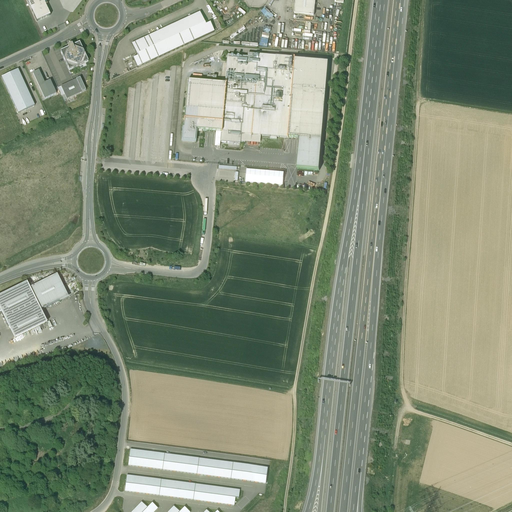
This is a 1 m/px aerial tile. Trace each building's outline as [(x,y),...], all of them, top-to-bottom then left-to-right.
[(50,16),(42,0),(26,0),(36,23),(50,16)] [(315,0),(295,0),(294,14),(314,17),(315,0)] [(200,13),(131,45),(137,58),(133,60),(137,69),(214,33),(210,24),(205,26),(200,13)] [(88,63),(79,44),(72,47),(72,45),(67,48),(67,49),(60,52),(69,71),(88,63)] [(224,84),(187,81),(182,141),(194,142),(195,131),(221,133),(220,143),(240,144),(240,142),(260,144),(260,136),(299,139),(297,169),(319,171),(328,63),(295,60),(295,59),(247,55),(247,58),(227,56),(224,84)] [(34,106),(18,71),(2,78),(18,114),(34,106)] [(38,71),(33,74),(38,86),(44,84),(38,71)] [(80,78),(76,80),(82,93),(86,91),(83,85),(80,78)] [(76,80),(58,88),(64,101),(82,93),(76,80)] [(44,84),(38,86),(45,100),(56,95),(50,81),(44,84)] [(56,268),(26,281),(24,277),(0,288),(0,315),(1,315),(37,299),(64,287),(56,268)] [(37,299),(1,315),(9,332),(44,317),(37,299)] [(268,468),(130,450),(128,466),(266,484),(268,468)] [(239,490),(127,476),(124,491),(234,506),(235,498),(238,498),(239,490)] [(141,502),(131,511),(154,511),(158,509),(152,503),(147,508),(141,502)]
